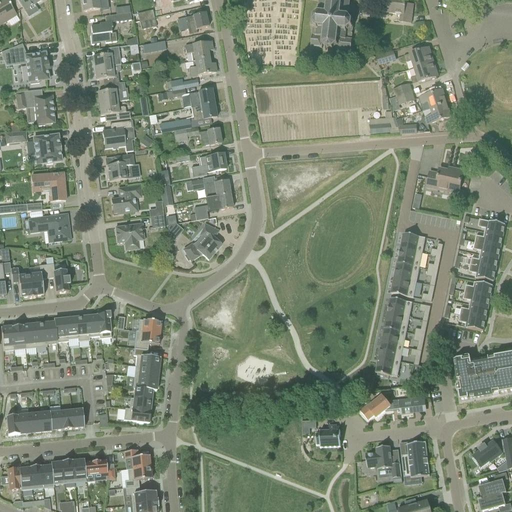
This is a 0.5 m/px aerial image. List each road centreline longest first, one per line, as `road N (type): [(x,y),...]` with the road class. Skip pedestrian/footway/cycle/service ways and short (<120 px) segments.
road 1 (residential): [(99,287),(58,0)]
road 2 (residential): [(416,142),(402,227),(450,238),(425,366)]
road 3 (residential): [(247,155),(254,233),(238,260),(177,308)]
road 4 (residential): [(170,437),(0,452)]
road 5 (residential): [(416,142),(247,155)]
road 6 (residential): [(218,0),(247,155)]
road 7 (residential): [(177,308),(184,324),(170,437)]
